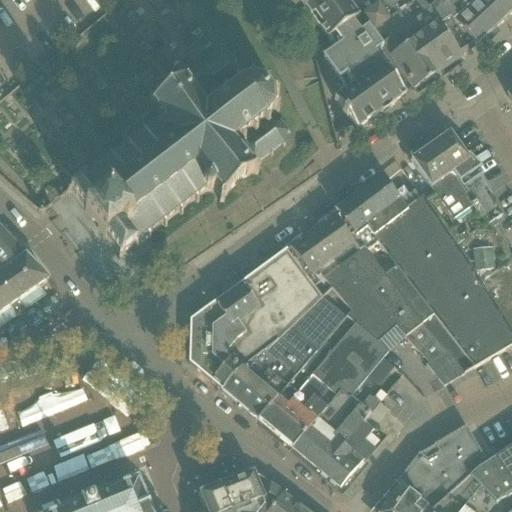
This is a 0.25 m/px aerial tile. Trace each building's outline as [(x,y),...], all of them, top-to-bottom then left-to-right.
[(345,0),(297,0),(327,42),(328,41),(335,52),(322,60),(338,82),(339,82),(346,91),(333,100),(356,132),(405,97),(375,55),(381,51),(345,0)] [(476,48),(497,28),(511,14),(511,0),(346,0),(413,94),(460,60),(461,59),(459,57),(474,46),(476,48)] [(118,261),(121,261),(122,258),(133,250),(135,253),(138,250),(136,248),(146,240),(148,243),(151,240),(149,237),(161,227),(163,230),(167,228),(164,225),(177,214),(180,218),(183,215),(181,212),(194,202),(196,205),(199,203),(197,200),(205,193),(210,194),(214,190),(220,198),(219,203),(223,204),(224,198),(251,176),(257,177),(258,172),(252,172),(250,170),(250,168),(256,165),(258,167),(261,165),(259,163),(268,156),(270,158),(272,157),(270,155),(281,148),(283,150),(285,148),(283,145),(287,137),(290,136),(290,133),(286,133),(280,126),(282,122),(278,121),(277,124),(269,125),(266,121),(272,114),(278,115),(278,111),(273,109),(273,108),(273,100),(279,98),(277,94),(271,95),(266,88),(271,84),(267,81),(263,86),(253,83),(252,78),(248,77),(248,83),(240,86),(237,82),(238,72),(243,71),(241,69),(238,69),(233,63),(234,60),(233,59),(230,62),(222,61),(221,57),(219,57),(219,62),(219,63),(208,70),(207,70),(205,68),(203,70),(205,73),(187,85),(188,81),(183,80),(180,89),(155,107),(148,107),(148,110),(149,110),(139,119),(138,120),(129,128),(119,135),(124,144),(123,145),(125,149),(113,158),(111,155),(107,157),(110,160),(101,168),(97,170),(95,167),(92,170),(95,173),(86,180),(85,180),(82,176),(79,179),(81,182),(72,190),(67,190),(67,192),(67,194),(70,195),(85,212),(84,213),(103,240),(105,239),(119,257),(118,261)] [(487,229),(493,239),(497,236),(492,229),(498,225),(496,222),(501,218),(469,164),(449,136),(432,148),(486,228),(487,229)] [(428,204),(458,250),(487,229),(486,228),(432,148),(409,163),(435,199),(428,204)] [(385,278),(464,377),(511,348),(511,334),(458,250),(428,204),(426,206),(422,200),(405,211),(382,180),(336,215),(335,216),(336,216),(366,255),(377,246),(396,270),(385,278)] [(335,216),(286,251),(322,299),(331,291),(337,298),(350,314),(345,319),(355,328),(377,346),(393,329),(444,386),(464,377),(385,278),(366,255),(336,216),(335,216)] [(458,250),(511,334),(511,268),(493,239),(487,229),(458,250)] [(0,316),(47,282),(0,232),(0,316)] [(188,365),(219,391),(229,380),(276,344),(312,309),(318,303),(322,299),(286,251),(189,322),(188,365)] [(219,391),(257,422),(324,343),(345,319),(329,306),(322,299),(318,303),(312,309),(276,344),(229,380),(219,391)] [(355,328),(335,352),(324,343),(257,422),(267,431),(292,452),(341,394),(349,401),(351,400),(382,362),(381,361),(387,355),(377,346),(355,328)] [(292,452),(320,475),(378,405),(368,397),(360,408),(351,400),(349,401),(341,394),(292,452)] [(320,475),(339,491),(362,464),(364,465),(385,440),(374,431),(389,414),(378,405),(320,475)] [(434,448),(420,457),(458,489),(476,472),(487,465),(477,449),(469,435),(465,429),(434,447),(434,448)] [(489,511),(494,505),(511,497),(511,448),(487,466),(487,465),(476,472),(458,489),(432,511),(489,511)] [(386,506),(381,511),(432,511),(458,489),(420,457),(419,456),(382,502),(386,506)] [(270,511),(283,496),(258,478),(255,479),(253,474),(202,495),(200,501),(203,511),(270,511)] [(149,511),(137,482),(94,500),(93,497),(80,503),(82,505),(65,511),(149,511)] [(270,511),(303,511),(283,496),(270,511)]
